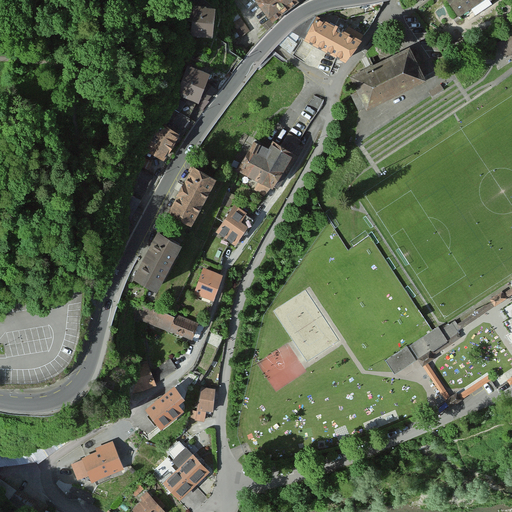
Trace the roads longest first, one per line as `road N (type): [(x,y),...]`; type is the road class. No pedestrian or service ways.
road 1 (residential): [(0,400),(46,403),(85,376),(124,263),(217,102),(291,19),(335,0)]
road 2 (residential): [(72,511),(47,488),(46,467),(190,367),(229,268),(313,133),(329,127)]
road 3 (residential): [(225,491),(220,435),(236,314),(329,127)]
road 4 (residential): [(225,491),(343,462),(511,391)]
road 5 (residential): [(329,127),(343,72),(392,0)]
